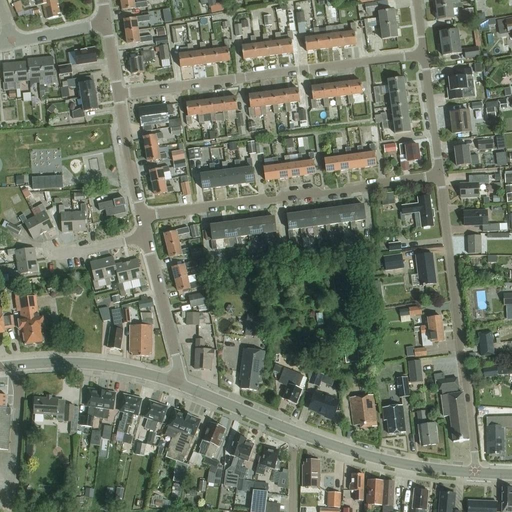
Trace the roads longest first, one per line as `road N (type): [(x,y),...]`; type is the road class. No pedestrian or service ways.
road 1 (unclassified): [(117,95),(423,55)]
road 2 (residential): [(140,217),(439,177)]
road 3 (residential): [(475,473),(439,177)]
road 4 (tertiary): [(475,473),(370,458),(293,432)]
road 5 (tertiary): [(181,386),(87,364),(0,368)]
road 6 (residential): [(181,386),(145,238)]
road 7 (residential): [(140,217),(117,95)]
road 8 (residential): [(439,177),(423,55)]
road 9 (tertiary): [(293,432),(181,386)]
